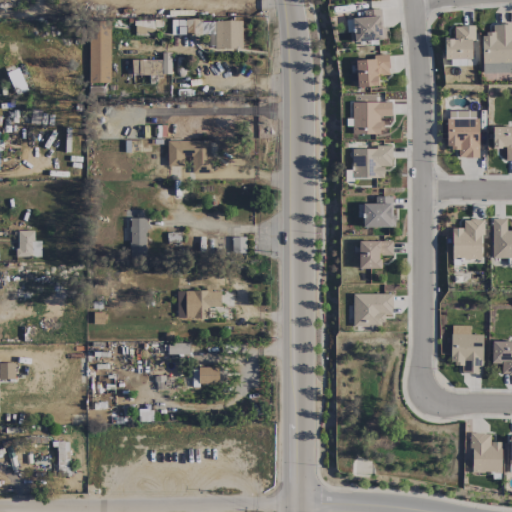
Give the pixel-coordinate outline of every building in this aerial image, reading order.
[(351,18),(353,42),(385,39),(384,27),(381,27),(379,9),(363,11),(363,17),(351,18)] [(214,20),(241,20),(241,47),(214,48),(214,45),(208,46),(207,34),(170,34),(170,19),(184,19),(192,18),(201,20),(214,20)] [(144,21),(143,32),(137,32),(137,27),(140,27),(140,21),(135,20),(134,34),(152,35),(153,21),(144,21)] [(89,83),(110,82),(109,21),(87,22),(89,83)] [(480,34),(482,73),(511,72),(511,23),(492,24),(492,33),(480,34)] [(472,26),(453,26),(453,39),(443,39),(444,59),(472,58),(472,26)] [(161,52),(161,59),(130,59),(132,75),(139,74),(161,75),(161,73),(170,73),(170,53),(161,52)] [(355,58),(356,87),(377,86),(377,75),(388,75),(387,56),(355,58)] [(6,72),(15,94),(30,89),(22,66),(6,72)] [(390,102),(351,102),(352,134),(380,134),(380,116),(391,116),(390,102)] [(447,148),(458,148),(458,158),(478,157),(478,117),(467,118),(467,112),(446,112),(447,148)] [(511,126),(491,126),(491,147),(505,147),(505,160),(511,160),(511,126)] [(166,140),(167,166),(182,165),(182,156),(191,156),(191,172),(212,173),(211,140),(166,140)] [(391,148),(352,147),(351,177),(383,178),(383,166),(391,166),(391,148)] [(362,227),(394,226),(394,215),(391,215),(390,196),(374,197),(374,203),(362,204),(362,227)] [(129,217),(129,226),(128,226),(128,231),(129,231),(129,242),(128,242),(128,247),(129,247),(129,255),(146,256),(145,217),(129,217)] [(491,219),(491,258),(511,257),(511,228),(506,229),(505,218),(491,219)] [(451,228),(451,259),(481,259),(481,219),(462,219),(462,228),(451,228)] [(17,230),(17,248),(14,248),(14,256),(40,256),(40,241),(33,241),(33,230),(17,230)] [(180,232),(166,233),(167,245),(181,244),(180,232)] [(231,236),(231,253),(245,253),(244,236),(231,236)] [(358,241),(358,269),(379,268),(379,255),(392,255),(391,241),(358,241)] [(184,290),(184,317),(198,317),(199,319),(207,319),(208,306),(220,306),(219,291),(210,291),(210,289),(206,289),(205,290),(184,290)] [(352,326),(382,326),(382,314),(391,314),(391,294),(352,293),(352,326)] [(482,335),(469,334),(470,326),(450,325),(450,364),(461,364),(461,373),(481,373),(482,335)] [(511,374),(511,341),(491,341),(490,363),(501,363),(500,374),(511,374)] [(167,354),(189,353),(189,343),(167,344),(167,354)] [(0,362),(0,379),(13,379),(13,362),(0,362)] [(216,367),(197,367),(197,369),(191,369),(191,381),(197,381),(197,383),(218,383),(217,375),(216,367)] [(469,472),(500,473),(501,442),(489,441),(489,433),(471,433),(469,472)] [(51,441),(51,446),(56,446),(56,476),(70,475),(68,459),(68,442),(63,442),(63,441),(51,441)] [(4,447),(8,458),(14,456),(10,445),(4,447)]
